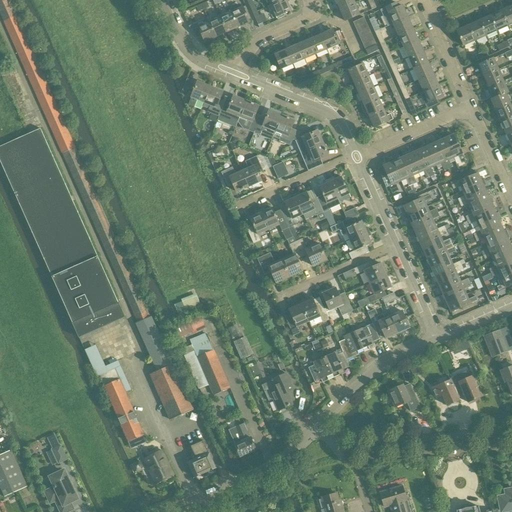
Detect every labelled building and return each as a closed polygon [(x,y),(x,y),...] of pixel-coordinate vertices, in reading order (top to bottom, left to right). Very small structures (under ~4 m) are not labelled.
[(0,0),(0,12),(20,58),(62,153),(93,221),(137,322),(135,324),(157,371),(150,374),(170,420),(192,410),(151,316),(149,317),(118,245),(74,146),(42,75),(9,0),(0,0)] [(286,0),(282,0),(271,5),(267,6),(269,12),(273,10),(277,19),(285,16),(285,14),(287,13),(286,12),(291,10),(286,0)] [(335,0),(340,10),(354,3),(352,0),(335,0)] [(345,21),(359,15),(354,3),(340,10),(345,21)] [(395,3),(380,10),(387,27),(393,24),(407,17),(402,6),(398,8),(396,3),(395,3)] [(511,25),(511,7),(511,6),(500,11),(507,27),(511,25)] [(242,7),(231,13),(237,27),(249,22),(242,7)] [(507,27),(500,11),(489,16),(496,32),(507,27)] [(231,13),(220,17),(226,32),(227,35),(235,31),(234,29),(237,27),(231,13)] [(496,32),(489,16),(478,21),(486,37),(496,32)] [(209,22),(208,22),(215,37),(226,32),(220,17),(209,22)] [(355,28),(366,23),(364,17),(352,22),(355,28)] [(407,17),(393,24),(398,35),(412,29),(407,17)] [(189,27),(191,30),(196,39),(197,38),(202,36),(204,42),(215,37),(208,22),(209,22),(207,19),(189,27)] [(486,37),(478,21),(467,26),(475,42),(486,37)] [(357,33),(369,28),(366,23),(355,28),(357,33)] [(475,42),(467,26),(456,31),(463,47),(475,42)] [(360,39),(371,34),(369,28),(357,33),(360,39)] [(412,29),(398,35),(403,47),(417,40),(412,29)] [(320,35),(326,49),(338,44),(332,30),(320,35)] [(362,44),(373,39),(371,34),(360,39),(362,44)] [(326,49),(320,35),(308,40),(315,54),(326,49)] [(365,50),(376,45),(373,39),(362,44),(365,50)] [(315,54),(308,40),(297,45),(303,59),(315,54)] [(417,40),(403,47),(408,58),(423,52),(417,40)] [(303,59),(297,45),(286,50),(292,64),(303,59)] [(376,45),(365,50),(367,55),(378,50),(376,45)] [(292,64),(286,50),(274,55),(281,69),(292,64)] [(423,52),(408,58),(413,70),(428,63),(423,52)] [(380,54),(375,56),(376,58),(381,70),(386,68),(381,56),(380,54)] [(352,56),(339,62),(341,66),(354,61),(352,56)] [(494,59),(479,65),(484,77),(495,72),(499,70),(494,59)] [(339,62),(328,67),(330,71),(337,68),(341,66),(339,62)] [(428,63),(413,70),(418,81),(433,74),(432,72),(431,71),(428,63)] [(353,83),(368,76),(363,64),(355,67),(354,65),(344,69),(348,79),(351,78),(353,83)] [(495,72),(484,77),(489,88),(504,82),(499,70),(495,72)] [(433,74),(418,81),(423,92),(438,86),(433,74)] [(358,94),(373,87),(368,76),(353,83),(358,94)] [(307,81),(305,77),(294,81),(296,86),(307,81)] [(188,93),(193,81),(187,79),(182,91),(188,93)] [(197,82),(188,105),(194,107),(197,100),(204,102),(204,101),(210,87),(197,82)] [(504,82),(489,88),(494,99),(494,100),(506,94),(509,93),(504,82)] [(423,92),(420,94),(427,110),(440,104),(438,100),(443,97),(438,86),(423,92)] [(204,101),(204,102),(211,105),(208,112),(218,117),(220,111),(224,102),(219,100),(222,92),(210,87),(204,101)] [(363,105),(378,98),(373,87),(358,94),(363,105)] [(396,90),(392,92),(397,104),(401,102),(396,90)] [(494,99),(491,100),(496,112),(511,105),(506,94),(494,100),(494,99)] [(218,117),(217,120),(235,128),(237,122),(239,117),(245,102),(233,97),(230,104),(224,102),(220,111),(218,117)] [(368,117),(383,110),(378,98),(363,105),(368,117)] [(239,117),(237,122),(243,129),(244,127),(254,131),(260,116),(255,114),(258,107),(245,102),(239,117)] [(406,113),(401,102),(397,104),(402,115),(406,113)] [(511,108),(511,105),(496,112),(501,123),(508,120),(511,118),(511,108)] [(383,110),(368,117),(374,128),(392,120),(390,114),(386,116),(383,110)] [(255,131),(254,133),(254,134),(259,136),(272,140),(273,137),(275,131),(281,116),(269,111),(266,119),(260,116),(254,131),(255,131)] [(275,131),(273,137),(280,140),(279,141),(290,146),(292,140),(296,131),(290,129),(293,121),(281,116),(275,131)] [(511,118),(508,120),(501,123),(506,134),(511,131),(511,118)] [(40,129),(0,146),(0,162),(72,324),(79,338),(124,318),(118,303),(40,129)] [(296,131),(292,140),(295,141),(300,153),(307,150),(322,144),(317,132),(310,135),(307,129),(299,133),(296,131)] [(447,135),(443,136),(453,159),(458,156),(462,163),(465,162),(453,135),(448,137),(447,135)] [(441,140),(435,143),(444,162),(447,170),(452,168),(449,161),(453,159),(443,136),(440,138),(441,140)] [(429,142),(426,144),(432,158),(435,166),(441,164),(444,171),(447,170),(444,162),(435,143),(432,145),(431,145),(429,142)] [(307,150),(300,153),(308,171),(320,166),(317,160),(320,159),(327,156),(322,144),(307,150)] [(423,148),(417,151),(429,178),(432,177),(434,175),(433,173),(431,168),(435,166),(432,158),(426,144),(422,146),(423,148)] [(412,150),(408,152),(418,174),(423,172),(426,179),(429,178),(417,151),(413,153),(412,150)] [(406,156),(400,159),(412,185),(416,183),(413,176),(418,174),(408,152),(404,154),(406,156)] [(248,169),(241,172),(248,187),(260,181),(257,174),(263,172),(256,156),(245,162),(248,169)] [(394,158),(390,160),(400,182),(405,180),(408,187),(412,185),(400,159),(395,161),(394,158)] [(387,175),(381,178),(386,187),(388,186),(391,194),(394,192),(398,191),(396,184),(400,182),(390,160),(387,161),(388,164),(383,166),(387,175)] [(283,162),(272,167),(278,180),(289,175),(283,162)] [(232,167),(221,172),(226,185),(232,182),(233,185),(236,192),(248,187),(241,172),(235,175),(232,167)] [(466,176),(450,183),(451,186),(453,190),(460,186),(462,191),(485,182),(483,178),(480,179),(478,174),(477,174),(476,172),(475,171),(466,176)] [(328,180),(337,199),(348,194),(341,178),(334,180),(333,177),(328,180)] [(337,199),(328,180),(324,181),(325,184),(319,187),(323,195),(316,198),(322,213),(329,210),(340,205),(337,199)] [(465,196),(457,199),(459,204),(486,192),(483,187),(486,185),(485,182),(462,191),(465,196)] [(322,213),(316,198),(310,201),(307,192),(299,196),(298,193),(293,195),(302,214),(305,220),(316,215),(322,213)] [(486,192),(459,204),(461,207),(468,204),(470,209),(492,199),(491,196),(488,197),(486,192)] [(302,214),(293,195),(289,197),(291,200),(284,203),(287,211),(282,213),(289,228),(298,224),(299,221),(297,217),(302,214)] [(405,212),(403,213),(405,217),(426,208),(424,202),(431,199),(429,195),(403,207),(405,212)] [(473,214),(465,217),(467,221),(493,209),(491,204),(494,203),(492,199),(470,209),(473,214)] [(289,228),(282,213),(281,210),(274,213),(272,208),(265,211),(264,208),(259,210),(268,230),(279,225),(282,231),(289,228)] [(355,208),(344,213),(347,220),(350,219),(353,217),(358,215),(355,208)] [(426,208),(405,217),(406,221),(409,219),(411,225),(432,215),(438,213),(436,209),(432,211),(428,212),(426,208)] [(493,209),(467,221),(469,225),(476,221),(478,227),(500,217),(498,213),(496,214),(493,209)] [(268,230),(259,210),(255,212),(256,215),(249,218),(253,226),(247,229),(253,243),(260,240),(257,235),(268,230)] [(413,229),(411,231),(412,234),(432,226),(434,225),(432,220),(439,216),(438,213),(432,215),(411,225),(413,229)] [(335,225),(330,228),(332,233),(339,230),(342,236),(347,234),(349,240),(368,232),(369,231),(367,227),(366,227),(364,228),(361,221),(356,224),(353,217),(350,219),(347,220),(335,225)] [(480,232),(473,235),(475,238),(501,227),(499,221),(502,220),(500,217),(478,227),(480,232)] [(327,222),(319,225),(322,231),(329,228),(327,222)] [(432,226),(412,234),(414,238),(416,237),(419,242),(432,237),(446,230),(450,228),(448,225),(444,227),(437,230),(434,225),(432,226)] [(501,227),(475,238),(476,242),(484,239),(486,244),(508,234),(506,230),(503,232),(501,227)] [(421,247),(419,248),(420,252),(432,247),(442,242),(440,237),(447,234),(446,230),(432,237),(419,242),(421,247)] [(354,251),(348,254),(351,258),(351,260),(365,254),(369,252),(366,246),(371,244),(368,237),(370,236),(371,236),(369,231),(368,232),(349,240),(354,251)] [(488,249),(481,252),(483,256),(509,244),(507,239),(510,238),(508,234),(486,244),(488,249)] [(326,260),(319,244),(306,250),(301,239),(295,242),(302,257),(307,254),(312,266),(326,260)] [(432,247),(420,252),(422,256),(424,255),(427,260),(432,258),(432,257),(444,252),(453,248),(452,244),(450,239),(442,242),(432,247)] [(302,271),(296,259),(302,257),(295,242),(289,245),(294,255),(281,261),(284,268),(288,277),(302,271)] [(509,244),(483,256),(484,260),(491,256),(494,261),(511,253),(511,248),(511,249),(509,244)] [(429,264),(426,265),(428,270),(432,268),(450,260),(448,255),(455,251),(453,248),(444,252),(432,257),(432,258),(427,260),(429,264)] [(284,268),(281,261),(275,264),(270,253),(257,259),(264,276),(271,273),(276,283),(288,277),(284,268)] [(496,266),(489,270),(491,273),(511,263),(511,253),(494,261),(496,266)] [(432,268),(428,270),(430,273),(431,272),(432,272),(435,277),(461,266),(460,262),(452,265),(450,260),(432,268)] [(367,263),(353,269),(356,275),(364,271),(369,283),(386,276),(385,273),(386,273),(383,267),(382,267),(380,264),(373,267),(370,268),(367,263)] [(511,263),(491,273),(492,277),(499,274),(502,279),(511,274),(511,263)] [(437,283),(435,284),(436,287),(458,277),(456,273),(463,269),(461,266),(435,277),(437,283)] [(504,284),(497,287),(498,291),(505,288),(506,288),(511,285),(511,274),(502,279),(504,284)] [(366,298),(357,302),(360,308),(369,304),(381,298),(383,298),(381,292),(384,291),(391,287),(390,284),(391,284),(388,278),(387,278),(386,276),(369,283),(374,294),(366,298)] [(458,277),(436,287),(438,291),(440,290),(443,295),(469,283),(467,279),(460,282),(458,277)] [(445,300),(443,301),(444,305),(466,295),(464,290),(471,287),(469,283),(443,295),(445,300)] [(495,293),(491,284),(486,286),(490,295),(495,293)] [(341,316),(352,311),(344,293),(338,295),(335,288),(322,294),(329,311),(338,307),(341,316)] [(383,298),(381,298),(384,305),(396,299),(393,293),(386,296),(383,298)] [(466,295),(444,305),(446,308),(448,307),(451,313),(470,304),(477,301),(475,297),(468,300),(466,295)] [(307,299),(300,302),(300,304),(308,322),(320,317),(323,323),(329,320),(319,297),(313,300),(312,297),(306,299),(307,299)] [(289,313),(284,315),(293,336),(299,333),(296,327),(308,322),(300,304),(294,307),(292,305),(287,307),(289,311),(289,313)] [(375,309),(367,313),(369,316),(372,324),(377,334),(381,332),(384,339),(397,333),(391,318),(390,317),(384,319),(382,314),(378,316),(375,309)] [(402,311),(390,317),(391,318),(397,333),(400,332),(400,333),(406,331),(406,329),(409,328),(402,311)] [(179,339),(205,328),(198,313),(173,324),(179,339)] [(372,324),(354,331),(360,344),(364,353),(372,349),(370,346),(374,344),(380,341),(377,334),(372,324)] [(240,333),(236,325),(228,328),(231,337),(234,335),(236,341),(233,342),(241,359),(253,354),(245,337),(243,338),(241,332),(240,333)] [(492,357),(507,351),(499,330),(484,336),(492,357)] [(344,340),(338,342),(343,352),(346,360),(347,360),(353,357),(352,355),(355,354),(356,356),(364,353),(360,344),(354,331),(343,336),(344,340)] [(469,349),(466,341),(452,348),(455,355),(469,349)] [(230,389),(213,350),(196,357),(212,395),(230,389)] [(336,352),(324,357),(333,378),(345,373),(344,370),(350,367),(347,360),(346,360),(343,352),(337,355),(336,352)] [(314,365),(308,368),(314,382),(321,379),(322,383),(333,378),(324,357),(312,362),(314,365)] [(511,366),(506,369),(499,371),(504,383),(507,382),(511,395),(511,366)] [(114,370),(100,376),(104,386),(103,386),(128,442),(131,449),(146,442),(145,440),(143,435),(119,379),(117,376),(114,370)] [(481,397),(472,377),(470,378),(468,373),(460,376),(459,375),(449,380),(450,381),(457,396),(464,393),(468,403),(481,397)] [(286,392),(292,390),(286,374),(272,380),(273,381),(261,386),(268,401),(273,400),(277,411),(292,404),(286,392)] [(459,401),(457,396),(450,381),(432,389),(436,398),(442,396),(447,406),(459,401)] [(410,411),(419,407),(409,384),(403,387),(402,385),(388,391),(395,407),(406,402),(410,411)] [(242,429),(230,434),(234,444),(240,457),(256,450),(250,438),(249,438),(245,431),(247,430),(244,424),(244,423),(240,425),(242,429)] [(193,460),(188,463),(192,472),(193,472),(194,477),(204,472),(205,472),(215,468),(203,440),(190,446),(192,450),(190,451),(189,451),(193,460)] [(65,459),(60,446),(52,449),(58,462),(65,459)] [(28,487),(22,472),(12,450),(0,455),(0,483),(6,497),(28,487)] [(143,459),(149,472),(155,484),(173,475),(161,450),(143,459)] [(69,481),(67,478),(66,478),(62,471),(50,477),(55,487),(45,492),(51,504),(55,502),(59,511),(68,511),(74,510),(69,501),(75,498),(72,491),(73,490),(71,486),(69,487),(66,482),(69,481)] [(392,511),(407,511),(404,501),(406,500),(402,486),(380,493),(384,507),(390,505),(392,511)] [(511,511),(511,489),(506,491),(507,495),(500,496),(501,498),(499,498),(502,511),(508,510),(508,511),(511,511)] [(336,494),(322,498),(325,511),(344,511),(342,504),(341,503),(341,501),(339,502),(336,494)]
